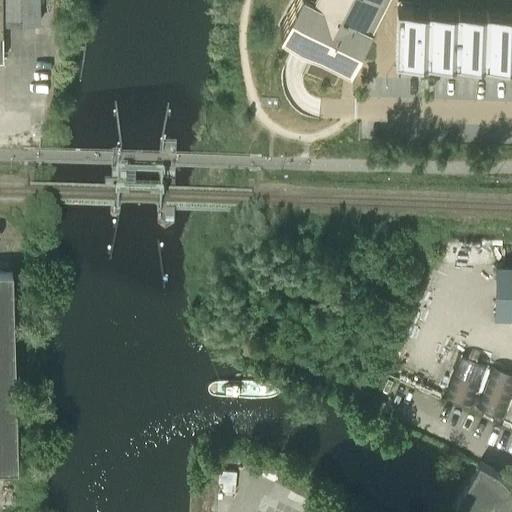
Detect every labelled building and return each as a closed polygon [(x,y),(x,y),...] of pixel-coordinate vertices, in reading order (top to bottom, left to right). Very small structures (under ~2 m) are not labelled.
[(40,24),(39,0),(3,0),(4,25),(40,24)] [(291,0),(285,13),(296,18),(289,31),(297,35),(306,39),(348,61),(349,61),(361,38),(363,34),(367,25),(370,20),(376,8),(377,6),(380,0),(291,0)] [(397,2),(397,7),(395,62),(511,65),(511,0),(418,0),(418,2),(397,2)] [(511,266),(497,266),(495,316),(511,316),(511,266)] [(0,469),(18,469),(12,274),(0,274),(0,469)] [(459,353),(444,394),(472,405),(487,364),(459,353)] [(359,422),(355,419),(357,415),(365,420),(369,410),(319,380),(260,359),(254,374),(250,372),(247,372),(244,373),(242,374),(239,376),(238,378),(237,381),(237,384),(238,386),(239,389),(242,391),(347,437),(352,438),(356,436),(359,432),(360,427),(359,422)] [(511,394),(511,372),(491,365),(476,406),(504,417),(511,394)] [(461,511),(511,511),(511,488),(495,471),(479,462),(451,502),(461,511)]
